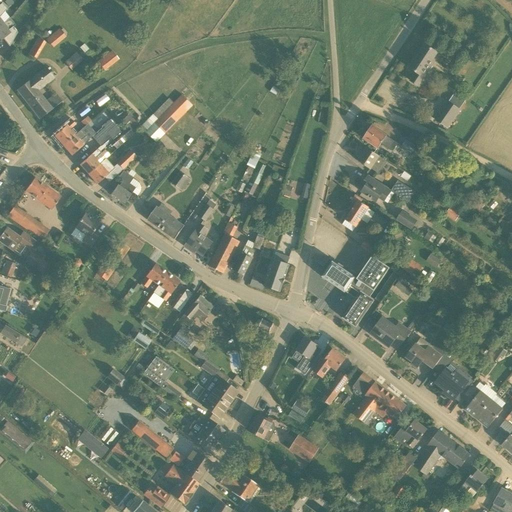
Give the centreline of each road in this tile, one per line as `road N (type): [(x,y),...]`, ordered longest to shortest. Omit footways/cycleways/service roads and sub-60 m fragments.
road 1 (tertiary): [(293,311),(187,264),(39,148)]
road 2 (unclassified): [(511,473),(293,311)]
road 3 (tertiary): [(190,511),(293,311)]
road 4 (unclassified): [(293,311),(319,183),(342,126)]
road 5 (track): [(511,179),(429,131),(358,103)]
road 6 (unclassified): [(342,126),(426,0)]
road 7 (unclassified): [(330,0),(335,122),(342,126)]
